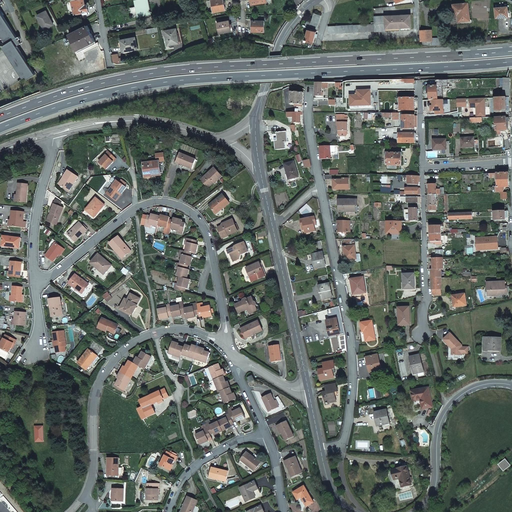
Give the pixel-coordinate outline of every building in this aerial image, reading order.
[(0,0),(0,32),(7,44),(3,46),(12,61),(25,81),(35,74),(17,45),(20,43),(14,34),(0,10),(0,2),(2,1),(1,0),(0,0)] [(89,4),(89,2),(85,3),(84,0),(73,0),(72,0),(74,14),(88,11),(87,5),(89,4)] [(148,0),(137,0),(136,0),(139,16),(151,14),(148,0)] [(213,12),(225,10),(223,0),(212,0),(211,0),(213,12)] [(454,18),(458,18),(458,23),(470,22),(468,2),(453,4),(454,18)] [(508,17),(507,7),(495,8),(496,18),(508,17)] [(44,29),(53,24),(46,10),(37,15),(44,29)] [(321,15),(314,13),(311,23),(309,22),(307,26),(316,28),(321,15)] [(411,30),(411,15),(374,16),(374,24),(375,31),(411,30)] [(231,31),(229,21),(217,23),(219,33),(231,31)] [(252,31),(264,32),(264,21),(252,21),(252,31)] [(375,31),(374,24),(360,25),(328,26),(328,27),(328,34),(375,31)] [(77,52),(95,44),(86,25),(81,28),(68,34),(77,52)] [(168,45),(179,43),(177,29),(165,31),(168,45)] [(306,41),(313,42),(316,31),(309,29),(306,41)] [(443,38),(431,38),(431,30),(420,30),(421,41),(431,41),(431,43),(443,42),(443,38)] [(123,52),(138,49),(135,38),(121,41),(123,52)] [(443,85),(449,85),(449,80),(437,80),(437,86),(430,86),(430,100),(431,100),(433,100),(443,99),(443,85)] [(315,96),(322,95),(322,87),(328,88),(328,83),(322,83),(316,83),(315,96)] [(303,113),(304,92),(289,92),(289,96),(290,96),(290,107),(295,108),(295,112),(303,113)] [(365,97),(351,97),(351,99),(350,99),(350,106),(373,106),(373,97),(365,97)] [(415,97),(408,97),(400,97),(400,104),(400,108),(400,110),(415,110),(415,97)] [(506,97),(503,98),(495,98),(496,111),(497,111),(497,112),(506,112),(506,110),(507,110),(508,110),(509,97),(506,97)] [(490,98),(470,99),(470,107),(477,107),(477,118),(482,117),(490,117),(490,98)] [(443,99),(433,100),(433,106),(431,106),(431,111),(435,111),(435,119),(443,118),(444,99),(443,99)] [(300,123),(301,115),(303,115),(303,113),(295,112),(289,112),(287,112),(288,117),(294,118),(294,123),(300,123)] [(402,128),(415,129),(415,112),(402,112),(402,128)] [(507,130),(506,122),(508,122),(509,122),(508,117),(496,118),(496,131),(500,130),(507,130)] [(347,118),(336,118),(336,122),(337,122),(337,126),(338,131),(347,130),(347,118)] [(284,141),(287,140),(286,131),(276,132),(277,137),(277,140),(274,141),(276,149),(285,148),(284,141)] [(399,133),(399,139),(399,142),(415,142),(415,133),(408,133),(399,133)] [(461,148),(474,147),(473,137),(460,138),(461,148)] [(433,149),(446,149),(446,139),(432,139),(433,149)] [(321,159),(331,158),(331,152),(330,145),(320,145),(321,159)] [(100,162),(106,169),(117,159),(109,151),(106,154),(107,155),(100,162)] [(176,160),(175,160),(173,163),(182,167),(183,165),(191,169),(196,159),(179,152),(176,160)] [(156,154),(156,162),(159,161),(164,161),(163,153),(156,154)] [(398,165),(402,165),(401,153),(387,153),(387,165),(389,165),(389,168),(397,167),(398,165)] [(293,178),(303,174),(297,159),(288,162),(293,178)] [(306,167),(312,166),(310,159),(303,160),(306,167)] [(149,162),(143,163),(145,177),(160,175),(159,161),(156,162),(155,162),(149,162)] [(207,187),(213,182),(221,175),(214,167),(210,171),(210,172),(208,174),(208,173),(205,176),(201,179),(207,187)] [(60,184),(69,190),(78,176),(68,169),(64,176),(65,177),(60,184)] [(506,192),(509,192),(509,173),(492,173),(483,173),(484,181),(491,180),(491,177),(493,177),(493,176),(497,176),(498,187),(496,187),(497,193),(501,192),(506,192)] [(213,182),(215,183),(222,176),(221,175),(213,182)] [(407,184),(418,184),(418,181),(418,175),(407,175),(407,184)] [(121,192),(122,193),(127,187),(125,185),(127,182),(122,179),(120,182),(117,179),(107,193),(116,199),(121,192)] [(335,189),(348,190),(349,179),(345,179),(344,179),(342,179),(342,181),(333,180),(333,185),(335,185),(335,189)] [(429,195),(436,195),(440,194),(440,189),(436,189),(436,182),(430,182),(430,183),(427,183),(427,188),(429,188),(429,195)] [(16,202),(26,203),(28,185),(18,184),(17,195),(16,202)] [(220,208),(221,209),(229,203),(222,194),(209,205),(215,212),(220,208)] [(100,210),(105,204),(96,197),(86,209),(93,215),(98,209),(100,210)] [(64,207),(60,205),(61,201),(55,199),(50,212),(52,212),(49,221),(57,224),(64,207)] [(347,213),(357,212),(357,200),(352,200),(344,201),(339,201),(339,212),(347,212),(347,213)] [(410,209),(410,210),(405,210),(406,221),(419,221),(418,209),(410,209)] [(10,226),(23,227),(24,212),(12,211),(11,220),(10,226)] [(502,220),(506,220),(505,218),(508,218),(508,211),(505,211),(493,212),(494,219),(502,219),(502,220)] [(158,225),(158,224),(161,216),(152,213),(151,216),(151,217),(147,216),(145,224),(151,226),(152,223),(158,225)] [(171,227),(173,221),(169,220),(170,218),(170,217),(161,214),(161,216),(158,224),(165,226),(165,228),(171,230),(171,227)] [(315,230),(313,221),(315,220),(314,216),(300,219),(302,230),(304,229),(305,233),(315,230)] [(173,221),(171,227),(178,229),(177,232),(183,233),(186,224),(182,223),(182,222),(183,220),(174,218),(173,219),(173,221)] [(225,224),(217,227),(221,236),(227,234),(228,235),(237,231),(232,219),(224,222),(225,224)] [(350,235),(350,227),(350,220),(337,220),(338,232),(339,232),(339,235),(350,235)] [(387,233),(402,233),(402,221),(387,220),(387,233)] [(69,235),(75,241),(88,229),(80,221),(74,227),(76,229),(69,235)] [(500,231),(508,231),(508,223),(500,223),(500,231)] [(441,233),(430,234),(430,241),(436,241),(436,244),(442,244),(441,233)] [(11,248),(19,249),(20,238),(2,236),(2,246),(11,246),(11,248)] [(124,257),(131,251),(118,236),(110,244),(116,251),(117,250),(124,257)] [(195,253),(197,244),(195,244),(194,243),(195,240),(186,237),(184,243),(187,244),(185,251),(189,252),(190,252),(195,253)] [(497,237),(476,238),(476,250),(497,249),(497,237)] [(324,251),(324,250),(322,239),(318,240),(320,251),(313,253),(317,267),(327,265),(324,251)] [(360,257),(359,253),(357,244),(355,239),(345,239),(346,246),(346,247),(349,260),(360,257)] [(232,248),(232,247),(227,249),(228,253),(230,253),(232,258),(235,257),(239,259),(240,255),(248,252),(243,241),(234,245),(235,247),(232,248)] [(46,255),(54,261),(64,248),(57,243),(54,248),(52,247),(46,255)] [(180,263),(186,264),(187,265),(189,265),(191,256),(189,256),(188,255),(189,252),(185,251),(180,250),(179,256),(181,256),(180,263)] [(105,273),(112,265),(99,254),(91,263),(99,270),(100,269),(105,273)] [(431,278),(441,277),(441,269),(443,269),(443,257),(436,257),(432,257),(433,269),(431,269),(431,278)] [(4,276),(19,277),(21,262),(10,261),(9,271),(5,271),(4,276)] [(188,269),(186,269),(185,268),(186,264),(180,263),(177,262),(176,269),(178,269),(176,276),(180,277),(186,278),(188,269)] [(263,277),(260,269),(262,268),(259,262),(246,268),(251,282),(263,277)] [(404,289),(414,289),(414,274),(403,274),(404,289)] [(86,289),(89,285),(76,275),(69,283),(80,292),(84,287),(86,289)] [(355,293),(367,292),(366,276),(353,278),(355,293)] [(186,278),(180,277),(178,283),(176,283),(174,289),(183,291),(184,287),(185,288),(187,288),(189,279),(186,278)] [(446,280),(446,277),(441,277),(431,278),(431,289),(432,289),(432,295),(439,295),(440,295),(440,289),(441,289),(441,280),(446,280)] [(507,293),(507,286),(505,286),(505,281),(487,282),(488,296),(498,295),(498,294),(507,293)] [(324,300),(334,297),(331,283),(320,285),(324,300)] [(11,301),(21,302),(21,294),(22,287),(12,286),(12,295),(11,301)] [(135,308),(134,307),(138,298),(130,294),(127,300),(125,299),(120,308),(131,314),(132,315),(135,308)] [(454,307),(467,305),(465,294),(452,295),(454,307)] [(242,299),(241,301),(234,304),(238,313),(245,309),(248,310),(249,313),(255,310),(254,307),(255,306),(256,304),(255,302),(253,301),(251,296),(246,299),(245,298),(242,299)] [(54,316),(63,315),(60,298),(49,299),(51,308),(52,307),(54,316)] [(184,310),(183,307),(182,301),(176,302),(176,305),(170,306),(171,313),(172,314),(172,317),(181,315),(181,313),(180,311),(184,310)] [(198,312),(196,305),(196,303),(196,302),(190,303),(190,306),(183,307),(184,310),(184,312),(186,318),(195,316),(194,314),(194,313),(198,312)] [(196,305),(198,312),(198,314),(198,315),(202,314),(202,315),(202,317),(212,315),(209,304),(203,306),(202,304),(200,304),(200,302),(196,303),(196,305)] [(171,313),(170,306),(169,303),(163,305),(164,307),(158,309),(160,319),(168,317),(168,315),(168,314),(171,313)] [(402,325),(411,324),(409,307),(398,308),(399,317),(401,317),(402,325)] [(12,324),(11,324),(11,331),(15,332),(15,325),(24,325),(25,312),(14,311),(14,319),(13,324),(12,324)] [(102,318),(98,328),(106,332),(107,330),(114,334),(118,325),(102,318)] [(331,337),(341,335),(337,319),(327,321),(331,337)] [(258,320),(246,326),(241,328),(244,336),(252,333),(253,334),(262,330),(258,320)] [(367,340),(376,339),(374,320),(362,321),(364,331),(366,330),(367,340)] [(53,333),(54,342),(48,343),(50,355),(56,354),(56,353),(65,352),(64,346),(65,346),(63,331),(53,333)] [(462,345),(450,333),(444,339),(444,341),(452,349),(452,355),(461,355),(461,353),(468,353),(468,347),(462,347),(462,345)] [(13,343),(14,344),(16,340),(6,335),(0,346),(0,347),(9,352),(13,343)] [(495,350),(501,350),(501,338),(484,338),(484,348),(495,349),(495,350)] [(172,341),(169,351),(168,353),(170,353),(172,354),(181,357),(182,354),(184,347),(177,345),(178,343),(172,341)] [(194,358),(198,347),(192,344),(191,346),(185,344),(184,347),(182,354),(190,357),(191,357),(194,358)] [(279,344),(268,346),(271,362),(281,360),(279,344)] [(198,347),(194,358),(198,359),(198,360),(199,360),(206,363),(210,353),(204,351),(204,349),(198,347)] [(92,362),(91,361),(95,355),(88,349),(81,359),(78,363),(86,370),(92,362)] [(145,365),(146,365),(151,356),(141,351),(138,358),(135,364),(138,366),(143,369),(145,365)] [(370,371),(381,368),(379,354),(367,356),(370,371)] [(72,359),(78,363),(81,359),(75,355),(72,359)] [(99,358),(95,355),(91,361),(92,362),(94,364),(99,358)] [(424,372),(422,366),(420,355),(410,357),(414,374),(424,372)] [(138,366),(135,364),(133,363),(129,360),(125,367),(122,373),(130,378),(132,374),(133,375),(138,366)] [(332,369),(336,368),(334,361),(324,363),(325,369),(319,370),(321,381),(327,379),(334,378),(333,373),(332,369)] [(222,369),(221,369),(218,364),(209,367),(212,376),(213,376),(214,379),(223,376),(225,375),(223,371),(222,369)] [(213,376),(212,376),(209,367),(205,369),(210,381),(213,379),(214,379),(213,376)] [(130,378),(122,373),(118,379),(116,382),(114,386),(124,391),(129,382),(128,381),(130,378)] [(223,376),(214,379),(213,379),(217,388),(218,388),(219,391),(220,391),(229,387),(230,387),(227,381),(225,382),(223,376)] [(336,396),(335,391),(338,391),(336,384),(326,386),(327,392),(324,392),(327,405),(331,404),(331,403),(337,401),(336,396)] [(229,387),(220,391),(223,400),(224,399),(226,403),(236,399),(234,393),(232,394),(229,387)] [(152,404),(168,396),(165,388),(140,400),(143,406),(137,408),(143,419),(155,413),(152,404)] [(422,409),(432,407),(428,388),(411,391),(413,401),(420,399),(422,409)] [(268,411),(277,407),(271,393),(262,397),(268,411)] [(246,419),(241,409),(235,412),(234,409),(228,412),(229,415),(232,421),(235,419),(236,420),(237,423),(246,419)] [(378,426),(390,424),(387,410),(375,413),(378,426)] [(232,421),(229,415),(223,417),(224,419),(218,422),(222,431),(230,428),(229,426),(229,424),(233,423),(232,422),(232,421)] [(285,439),(294,435),(287,420),(278,424),(281,432),(285,439)] [(222,431),(218,422),(211,425),(210,422),(205,425),(206,427),(208,433),(212,432),(212,433),(213,435),(222,431)] [(40,425),(33,425),(34,440),(41,440),(40,425)] [(210,436),(209,435),(208,433),(206,427),(200,430),(202,432),(196,435),(200,444),(208,441),(207,439),(207,438),(210,436)] [(254,470),(261,462),(247,451),(242,458),(248,463),(247,464),(254,470)] [(172,461),(173,461),(175,457),(165,452),(158,465),(168,470),(172,461)] [(110,473),(119,473),(119,455),(109,455),(108,464),(110,464),(110,473)] [(155,458),(150,456),(145,466),(150,468),(155,458)] [(292,477),(302,472),(296,456),(287,460),(290,466),(288,466),(292,477)] [(505,471),(511,465),(507,458),(499,464),(505,471)] [(401,486),(410,484),(406,466),(392,469),(394,478),(399,477),(401,486)] [(218,477),(226,479),(228,471),(212,467),(210,476),(218,479),(218,477)] [(159,491),(159,487),(160,487),(160,481),(148,481),(148,497),(159,497),(159,491)] [(255,497),(253,491),(258,488),(255,481),(240,487),(246,501),(255,497)] [(113,498),(123,499),(124,486),(113,486),(113,498)] [(306,506),(314,501),(304,486),(294,492),(297,499),(301,497),(306,506)] [(183,511),(191,511),(198,498),(188,494),(185,503),(186,503),(183,511)]
